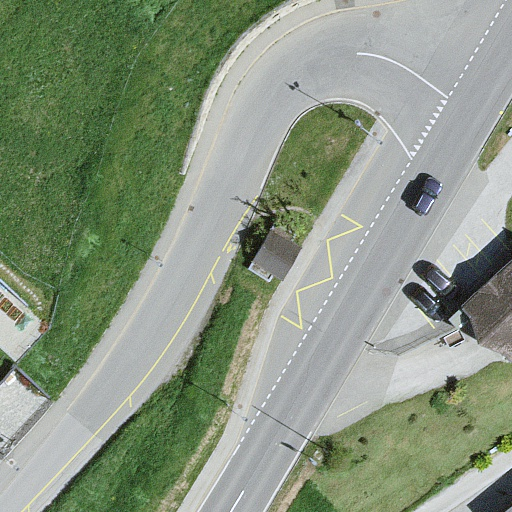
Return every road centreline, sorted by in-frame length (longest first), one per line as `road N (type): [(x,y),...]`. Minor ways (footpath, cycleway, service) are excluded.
road 1 (tertiary): [(477,104),(413,66),(360,50),(296,71),(250,129),(152,322),(9,511)]
road 2 (tertiary): [(477,104),(232,511)]
